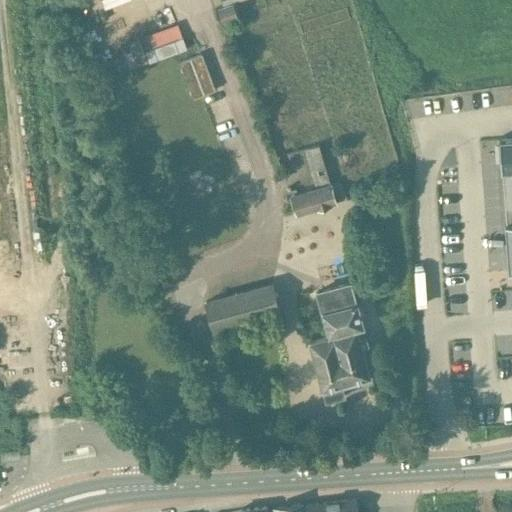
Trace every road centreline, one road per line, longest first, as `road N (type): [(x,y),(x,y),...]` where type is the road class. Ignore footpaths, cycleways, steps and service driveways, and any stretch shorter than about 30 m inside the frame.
road 1 (unknown): [(240,468),(197,314),(206,285),(259,246),(264,192),(199,0)]
road 2 (track): [(49,441),(1,0)]
road 3 (unclassified): [(449,469),(428,164),(454,133),(511,123)]
road 4 (secondary): [(31,511),(100,492),(392,475)]
